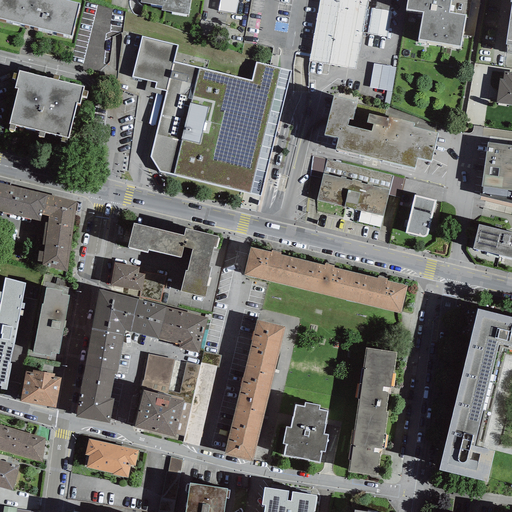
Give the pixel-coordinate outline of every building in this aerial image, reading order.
[(79,1),(75,0),(0,0),(0,16),(72,34),(79,1)] [(190,0),(141,0),(162,3),(161,8),(188,13),(190,0)] [(238,0),(219,0),(218,11),(236,14),(238,0)] [(366,0),(319,0),(309,61),(355,69),(366,0)] [(451,0),(407,0),(405,13),(422,16),(417,42),(460,49),(466,18),(449,15),(451,0)] [(392,11),(371,8),(367,34),(387,37),(392,11)] [(177,44),(142,35),(132,77),(157,82),(155,88),(167,89),(150,156),(160,171),(260,196),(291,70),(257,61),(252,80),(173,61),(177,44)] [(397,68),(375,64),(371,88),(392,92),(397,68)] [(84,84),(19,68),(14,85),(18,86),(9,121),(67,136),(76,101),(79,102),(84,84)] [(511,71),(501,70),(496,103),(511,104),(511,71)] [(357,99),(333,93),(324,132),(338,135),(335,147),(415,166),(417,156),(431,159),(438,130),(413,125),(414,120),(391,115),(391,117),(369,112),(367,120),(373,121),(371,129),(347,123),(349,116),(353,117),(357,99)] [(511,144),(487,141),(479,195),(511,202),(511,144)] [(340,177),(322,172),(316,200),(383,216),(389,189),(372,185),(372,183),(367,182),(367,184),(360,182),(361,180),(351,178),(351,180),(345,178),(346,176),(341,175),(340,177)] [(48,193),(0,181),(0,209),(39,219),(41,212),(41,209),(44,209),(48,193)] [(76,200),(48,193),(44,209),(41,209),(41,212),(49,214),(45,251),(39,250),(37,260),(43,261),(42,265),(67,270),(76,200)] [(436,199),(414,194),(405,232),(423,235),(425,234),(427,233),(436,199)] [(184,233),(133,221),(128,245),(148,250),(148,248),(180,256),(183,245),(193,247),(187,269),(186,269),(181,289),(205,295),(208,284),(207,284),(211,265),(209,264),(213,245),(216,245),(219,234),(186,226),(184,233)] [(511,230),(478,222),(473,246),(511,256),(511,230)] [(271,251),(250,246),(243,274),(297,288),(304,260),(280,253),(280,251),(272,249),(271,251)] [(324,265),(304,260),(297,288),(348,299),(355,272),(334,267),(334,265),(325,262),(324,265)] [(113,262),(109,284),(141,291),(145,274),(139,272),(140,267),(113,262)] [(377,277),(355,272),(348,299),(400,313),(407,285),(387,280),(388,278),(378,275),(377,277)] [(28,280),(3,275),(0,289),(0,288),(0,390),(7,392),(13,361),(11,361),(28,280)] [(63,288),(45,285),(33,351),(50,354),(51,350),(58,351),(69,294),(62,293),(63,288)] [(138,298),(99,288),(91,327),(124,333),(125,328),(130,330),(138,298)] [(167,306),(138,298),(130,330),(158,338),(167,306)] [(208,317),(167,306),(158,338),(180,343),(179,347),(199,352),(208,317)] [(511,315),(477,307),(438,468),(487,480),(495,448),(477,444),(499,353),(511,355),(511,315)] [(285,325),(257,319),(247,359),(275,366),(285,325)] [(124,333),(91,327),(84,364),(117,370),(124,333)] [(396,352),(366,347),(357,406),(387,411),(396,352)] [(201,370),(216,373),(218,361),(203,359),(201,370)] [(264,413),(275,366),(247,359),(236,407),(264,413)] [(117,370),(84,364),(75,416),(110,422),(114,397),(110,397),(114,374),(117,374),(117,370)] [(54,373),(35,369),(35,372),(25,370),(20,400),(55,407),(61,377),(54,375),(54,373)] [(184,399),(142,388),(133,425),(175,436),(184,399)] [(304,405),(295,403),(294,404),(290,426),(285,425),(282,442),(286,443),(284,453),(319,460),(321,449),(325,450),(328,433),(324,433),(328,410),(319,408),(320,404),(305,401),(304,405)] [(387,411),(357,406),(348,470),(378,474),(388,411),(387,411)] [(252,460),(264,413),(236,407),(224,453),(252,460)] [(47,438),(0,424),(0,449),(40,460),(47,438)] [(138,449),(88,438),(85,454),(89,455),(86,466),(113,472),(112,474),(128,477),(131,464),(135,465),(138,449)] [(171,453),(160,508),(174,510),(185,456),(171,453)] [(19,465),(0,459),(0,486),(12,490),(19,465)] [(223,511),(227,486),(189,481),(184,511),(223,511)] [(316,494),(265,486),(262,502),(265,502),(263,511),(309,511),(310,510),(314,511),(316,494)]
